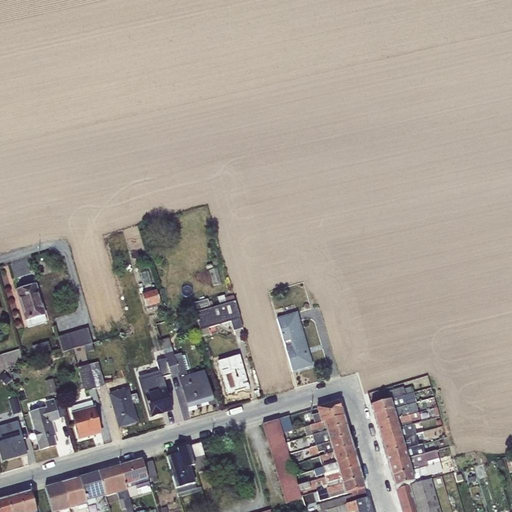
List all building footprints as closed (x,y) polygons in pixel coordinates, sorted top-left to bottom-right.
[(216,268),(209,270),(214,286),(221,284),(216,268)] [(35,285),(16,291),(25,321),(27,327),(46,322),(44,316),(45,315),(35,285)] [(160,305),(156,291),(156,290),(142,294),(146,309),(160,305)] [(156,291),(160,305),(164,304),(160,290),(156,291)] [(223,295),(217,297),(220,306),(234,302),(232,295),(224,298),(223,295)] [(210,309),(207,299),(191,304),(193,314),(195,313),(210,309)] [(210,309),(195,313),(200,330),(230,322),(233,331),(242,329),(234,302),(220,306),(210,309)] [(296,313),(276,319),(283,342),(289,341),(291,346),(285,348),(291,371),(292,371),(292,372),(293,371),(294,371),(312,366),(296,313)] [(87,328),(57,337),(62,352),(92,343),(87,328)] [(165,360),(170,375),(170,376),(177,374),(178,379),(187,407),(207,401),(206,398),(210,396),(211,400),(212,400),(204,371),(187,376),(185,370),(188,370),(184,356),(181,357),(180,354),(173,356),(168,338),(160,340),(165,360)] [(48,342),(31,347),(34,356),(51,351),(48,342)] [(19,350),(0,355),(0,370),(23,364),(19,350)] [(159,371),(160,374),(139,380),(150,418),(151,418),(162,415),(161,413),(172,410),(166,390),(160,391),(157,379),(162,378),(170,375),(165,360),(156,362),(159,371)] [(42,361),(36,369),(43,376),(50,368),(42,361)] [(95,388),(89,365),(88,362),(77,365),(84,391),(95,388)] [(97,363),(89,365),(95,388),(104,385),(97,363)] [(139,380),(160,374),(159,371),(137,378),(149,419),(151,418),(150,418),(139,380)] [(3,373),(0,376),(0,379),(5,385),(10,381),(3,373)] [(160,391),(166,390),(162,378),(157,379),(160,391)] [(53,379),(45,381),(49,394),(56,392),(53,379)] [(133,404),(130,396),(128,388),(126,388),(124,381),(112,385),(114,390),(114,392),(109,394),(119,427),(136,422),(131,404),(133,404)] [(371,406),(413,394),(411,387),(403,389),(403,387),(387,392),(387,393),(369,399),(371,406)] [(413,394),(371,406),(373,415),(416,403),(413,394)] [(15,398),(8,400),(12,415),(20,413),(15,398)] [(46,408),(28,413),(37,442),(38,442),(40,450),(56,445),(53,436),(56,435),(52,423),(59,421),(59,419),(54,402),(53,399),(44,402),(46,408)] [(60,400),(54,402),(59,419),(65,417),(60,400)] [(91,401),(70,407),(71,413),(70,414),(70,417),(72,416),(79,439),(100,433),(94,410),(95,409),(95,406),(93,407),(91,401)] [(314,425),(342,416),(338,402),(316,408),(318,413),(311,415),(314,425)] [(416,403),(373,415),(376,425),(418,413),(416,403)] [(418,413),(376,425),(379,435),(412,425),(411,422),(420,419),(418,413)] [(342,416),(314,425),(303,428),(306,438),(312,436),(345,426),(342,416)] [(288,417),(278,420),(282,434),(292,431),(288,417)] [(282,434),(278,420),(262,424),(286,504),(298,500),(301,499),(299,492),(297,486),(282,434)] [(17,421),(0,426),(0,454),(2,461),(20,456),(19,453),(26,451),(17,421)] [(412,425),(379,435),(382,444),(415,435),(412,425)] [(345,426),(312,436),(315,447),(348,437),(345,426)] [(415,435),(382,444),(385,455),(418,445),(417,441),(424,439),(423,433),(415,435)] [(348,437),(315,447),(308,449),(311,456),(318,454),(318,453),(323,451),(324,456),(352,448),(348,437)] [(200,443),(188,446),(194,465),(196,473),(203,470),(201,464),(206,462),(200,443)] [(418,445),(385,455),(388,464),(425,453),(422,444),(418,445)] [(194,465),(188,446),(176,450),(177,454),(166,458),(175,490),(195,484),(190,467),(194,465)] [(352,448),(324,456),(319,457),(322,468),(355,458),(352,448)] [(425,453),(388,464),(391,477),(439,463),(435,450),(425,453)] [(355,458),(322,468),(313,470),(315,478),(323,475),(324,478),(358,468),(355,458)] [(141,460),(119,466),(129,498),(151,492),(147,480),(142,464),(141,460)] [(439,463),(391,477),(395,489),(410,485),(422,482),(421,477),(442,471),(439,463)] [(119,466),(98,473),(105,496),(105,497),(117,494),(121,510),(125,509),(126,511),(132,511),(129,498),(119,466)] [(324,478),(297,486),(299,492),(310,489),(309,486),(316,485),(315,483),(321,481),(324,490),(361,479),(358,468),(324,478)] [(98,473),(79,478),(87,506),(95,503),(94,499),(105,496),(98,473)] [(79,478),(61,483),(69,509),(77,507),(78,510),(87,508),(87,506),(79,478)] [(361,479),(324,490),(316,492),(319,502),(350,493),(364,489),(361,479)] [(422,482),(410,485),(412,493),(414,500),(416,506),(417,511),(439,511),(430,479),(422,482)] [(58,511),(69,509),(61,483),(45,488),(51,511),(58,511)] [(195,484),(175,490),(178,498),(198,492),(195,484)] [(398,498),(412,493),(410,485),(395,489),(398,498)] [(364,489),(350,493),(351,495),(316,505),(317,511),(318,511),(326,510),(335,507),(345,504),(355,502),(366,498),(364,489)] [(30,492),(18,496),(22,511),(36,511),(34,506),(30,492)] [(412,493),(398,498),(399,504),(414,500),(412,493)] [(22,511),(18,496),(6,499),(9,511),(22,511)] [(357,510),(357,511),(371,511),(368,499),(367,500),(366,498),(355,502),(357,510)] [(9,511),(6,499),(0,500),(0,511),(9,511)] [(414,500),(399,504),(401,510),(416,506),(414,500)] [(355,502),(345,504),(347,511),(351,511),(357,510),(355,502)]
